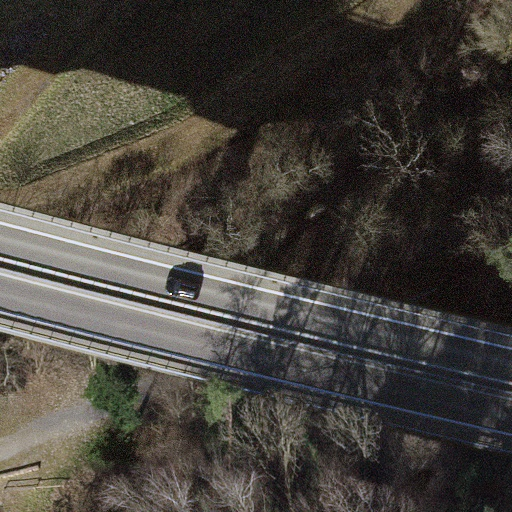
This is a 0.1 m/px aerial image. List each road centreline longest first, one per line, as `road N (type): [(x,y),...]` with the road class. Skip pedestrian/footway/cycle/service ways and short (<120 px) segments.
road 1 (track): [(511,211),(265,336),(0,455)]
road 2 (trunk): [(511,365),(0,239)]
road 3 (trunk): [(0,292),(511,416)]
road 4 (track): [(0,203),(27,204),(191,138),(400,0)]
road 5 (track): [(104,0),(0,114)]
